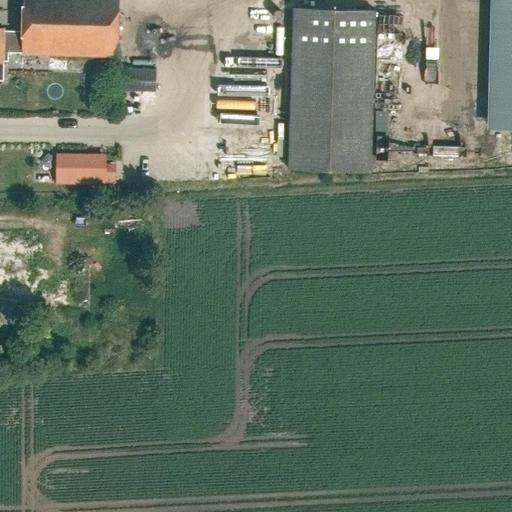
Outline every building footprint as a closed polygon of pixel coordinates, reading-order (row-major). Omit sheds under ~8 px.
[(118,0),(21,0),(21,32),(4,32),(4,28),(0,27),(0,80),(2,80),(2,62),(3,60),(6,60),(6,50),(21,51),(21,54),(117,56),(118,0)] [(373,172),(379,10),(295,8),(290,169),(373,172)] [(155,91),(156,68),(115,68),(115,90),(155,91)] [(104,165),(104,159),(56,158),(56,184),(115,185),(115,165),(104,165)] [(0,293),(27,293),(27,234),(0,233),(0,293)]
